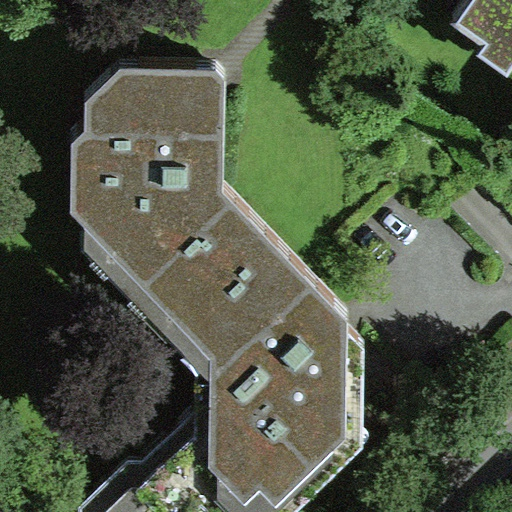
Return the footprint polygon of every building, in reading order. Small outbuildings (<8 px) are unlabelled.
[(511,50),(511,0),(458,0),(453,8),(511,50)] [(120,52),(111,60),(111,88),(71,126),(70,196),(150,278),(239,191),(224,175),(225,153),(226,64),(216,53),(120,52)] [(511,207),(511,156),(506,150),(480,175),(511,207)] [(150,278),(197,327),(196,363),(238,363),(318,448),(364,404),(364,359),(365,335),(348,318),(349,304),(239,191),(150,278)] [(238,363),(196,363),(195,399),(142,450),(142,464),(99,505),(99,511),(281,511),(296,498),(296,469),(318,448),(238,363)]
